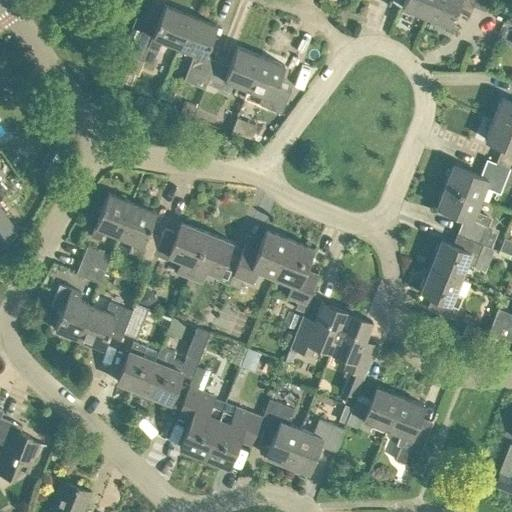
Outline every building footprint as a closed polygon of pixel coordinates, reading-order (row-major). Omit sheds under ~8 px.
[(402,0),(401,6),(425,15),(430,0),(402,0)] [(430,0),(425,15),(448,25),(454,12),(467,17),(472,5),(484,10),(488,0),(430,0)] [(160,39),(177,46),(189,14),(163,3),(151,34),(140,30),(130,54),(151,62),(160,39)] [(203,87),(205,82),(215,59),(203,55),(215,24),(189,14),(177,46),(193,52),(182,79),(203,87)] [(124,45),(132,49),(140,30),(131,26),(124,45)] [(232,82),(246,88),(259,54),(235,45),(230,58),(217,53),(215,59),(205,82),(228,91),(232,82)] [(259,54),(246,88),(261,93),(257,103),(280,112),(288,90),(275,85),(283,64),(259,54)] [(511,101),(500,96),(492,117),(511,125),(511,101)] [(178,112),(190,116),(194,104),(183,100),(178,112)] [(230,129),(250,137),(255,123),(236,116),(230,129)] [(511,125),(492,117),(483,138),(501,145),(494,161),(511,168),(511,125)] [(452,163),(444,184),(478,198),(483,186),(498,192),(508,167),(485,158),(479,174),(452,163)] [(463,216),(456,232),(490,246),(497,228),(486,223),(488,217),(474,211),(478,198),(444,184),(435,205),(463,216)] [(103,229),(117,235),(131,201),(107,191),(93,225),(93,226),(89,235),(99,239),(103,229)] [(151,259),(153,253),(162,229),(149,224),(154,210),(131,201),(117,235),(131,240),(128,250),(151,259)] [(0,244),(18,232),(0,206),(0,244)] [(176,271),(187,275),(205,230),(180,220),(176,231),(163,227),(162,229),(153,253),(166,258),(167,254),(180,259),(176,271)] [(256,269),(273,276),(288,237),(264,228),(259,242),(246,237),(232,273),(251,281),(256,269)] [(205,230),(187,275),(199,280),(203,268),(216,273),(215,278),(227,283),(238,256),(225,251),(230,240),(205,230)] [(440,238),(429,265),(459,276),(465,261),(484,269),(492,247),(490,246),(456,232),(455,232),(451,243),(440,238)] [(498,248),(511,254),(511,239),(503,236),(498,248)] [(288,237),(273,276),(290,282),(285,295),(305,302),(319,267),(306,262),(312,247),(288,237)] [(75,272),(99,281),(110,254),(86,244),(75,272)] [(459,276),(429,265),(419,290),(430,295),(425,306),(452,316),(460,294),(453,291),(459,276)] [(77,336),(90,303),(77,298),(80,291),(58,282),(49,304),(60,308),(53,327),(77,336)] [(90,303),(77,336),(101,346),(106,333),(119,338),(122,331),(131,309),(108,299),(104,309),(90,303)] [(315,343),(330,349),(346,310),(320,300),(313,318),(301,314),(289,345),(311,354),(315,343)] [(134,301),(131,309),(122,331),(135,336),(147,306),(134,301)] [(511,313),(497,307),(487,331),(511,340),(511,313)] [(355,395),(356,392),(376,343),(364,339),(371,320),(346,310),(330,349),(345,356),(341,366),(349,369),(340,389),(347,392),(355,395)] [(464,312),(461,319),(472,324),(475,316),(464,312)] [(459,338),(481,346),(487,331),(465,322),(459,338)] [(160,345),(142,390),(168,400),(179,372),(190,377),(208,330),(195,325),(183,355),(184,355),(182,360),(171,356),(173,350),(160,345)] [(116,380),(142,390),(160,345),(159,345),(154,359),(141,354),(144,345),(132,340),(116,380)] [(178,445),(202,455),(217,417),(207,413),(214,393),(189,383),(173,423),(185,428),(178,445)] [(371,421),(385,427),(399,394),(375,384),(367,404),(355,399),(357,392),(356,392),(355,395),(352,402),(345,422),(367,431),(371,421)] [(399,394),(385,427),(400,433),(396,442),(399,444),(393,458),(413,466),(431,421),(417,416),(422,403),(399,394)] [(265,454),(286,462),(299,427),(287,422),(293,407),(268,398),(259,420),(275,427),(265,454)] [(217,417),(202,455),(226,465),(234,445),(246,450),(261,411),(236,401),(228,421),(217,417)] [(2,407),(0,412),(0,470),(13,476),(17,465),(27,469),(38,441),(28,437),(29,434),(10,426),(13,420),(0,414),(0,413),(2,407)] [(299,427),(286,462),(307,470),(317,443),(334,450),(343,427),(318,417),(312,432),(299,427)] [(499,471),(510,476),(511,471),(511,441),(499,471)] [(80,511),(89,490),(60,478),(54,493),(55,494),(48,511),(80,511)]
